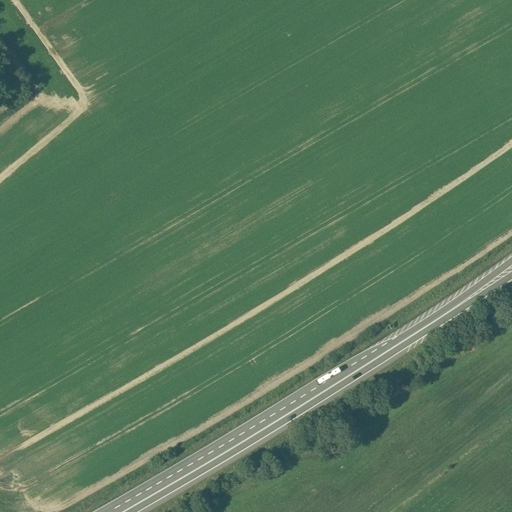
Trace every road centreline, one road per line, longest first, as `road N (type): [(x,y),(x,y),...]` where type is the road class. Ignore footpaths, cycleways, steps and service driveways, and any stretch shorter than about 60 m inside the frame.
road 1 (trunk): [(511,262),(129,503)]
road 2 (trunk): [(136,511),(511,275)]
